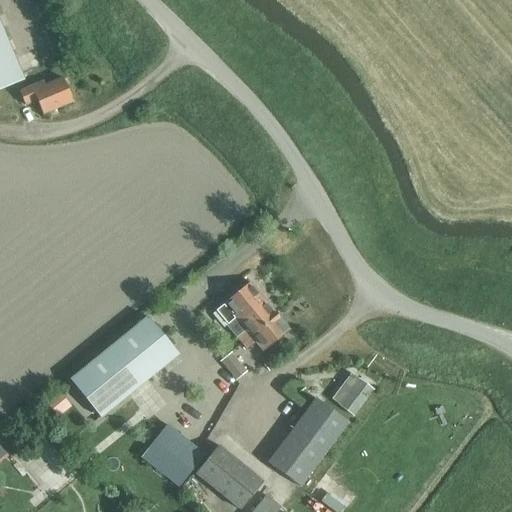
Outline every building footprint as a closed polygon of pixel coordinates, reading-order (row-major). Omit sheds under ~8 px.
[(0,25),(0,89),(23,80),(0,25)] [(18,91),(24,104),(36,99),(42,114),(72,102),(63,78),(45,85),(43,81),(18,91)] [(216,311),(227,325),(235,318),(246,330),(237,337),(248,349),(256,343),(263,351),(289,330),(250,283),(216,311)] [(181,347),(151,310),(73,374),(104,411),(181,347)] [(236,379),(248,368),(232,351),(220,362),(236,379)] [(330,400),(352,416),(371,391),(350,374),(330,400)] [(267,463),(300,487),(348,423),(316,398),(267,463)] [(140,456),(178,488),(193,469),(205,456),(166,424),(140,456)] [(195,473),(240,509),(257,489),(212,452),(195,473)] [(328,474),(314,492),(341,511),(342,511),(356,494),(328,474)] [(250,511),(277,511),(281,508),(265,494),(250,511)]
